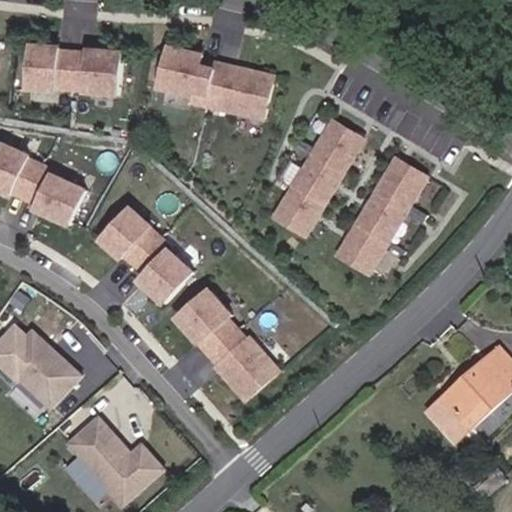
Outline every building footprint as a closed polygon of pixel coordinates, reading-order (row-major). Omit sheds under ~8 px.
[(121,96),(124,54),(92,52),(91,55),(62,53),(63,50),(36,48),(33,90),(60,92),(60,88),(89,91),(88,94),(121,96)] [(267,120),(277,77),(234,67),(232,74),(204,67),(207,56),(174,48),(164,89),(196,97),(195,102),(267,120)] [(309,236),(367,140),(337,121),(279,218),(309,236)] [(85,186),(56,173),(56,172),(29,159),(30,157),(5,146),(0,157),(0,190),(13,196),(14,193),(41,204),(37,212),(68,225),(85,186)] [(373,275),(431,177),(400,159),(342,256),(373,275)] [(195,273),(172,251),(173,250),(151,230),(153,228),(133,209),(104,241),(125,259),(127,257),(148,276),(143,282),(167,304),(195,273)] [(249,340),(231,318),(233,316),(212,291),(180,319),(221,366),(219,368),(248,402),(282,373),(252,338),(249,340)] [(84,374),(63,356),(55,354),(49,350),(53,346),(35,330),(30,336),(17,324),(0,343),(0,362),(20,381),(22,379),(54,407),(84,374)] [(459,443),(511,394),(511,357),(504,348),(432,413),(459,443)] [(168,470),(146,445),(135,454),(103,418),(73,444),(128,505),(168,470)]
